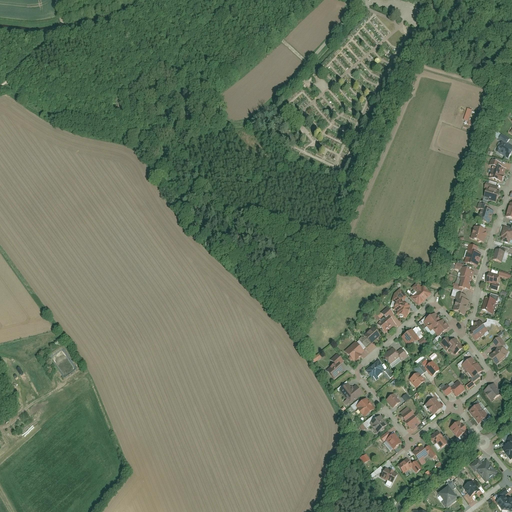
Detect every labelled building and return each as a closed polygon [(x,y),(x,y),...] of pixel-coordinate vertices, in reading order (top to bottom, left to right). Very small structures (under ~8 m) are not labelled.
[(506,145),(507,143),(510,139),(502,134),(498,140),(502,142),(506,145)] [(496,151),(508,158),(511,151),(511,146),(507,143),(506,145),(502,142),(496,151)] [(489,178),(502,182),(506,169),(500,168),(493,166),(492,167),(489,178)] [(483,200),(496,203),(499,191),(497,191),(487,188),(486,190),(483,200)] [(478,222),(490,225),(493,212),(488,211),(481,209),(481,211),(478,222)] [(470,239),(483,243),(487,231),(484,230),(475,228),(473,227),(470,239)] [(502,238),(501,241),(509,244),(510,241),(511,241),(511,229),(510,229),(503,227),(500,237),(502,238)] [(469,245),(468,251),(476,254),(478,248),(469,245)] [(492,261),(501,263),(504,252),(500,251),(495,250),(492,261)] [(464,264),(478,267),(481,255),(476,254),(468,251),(464,264)] [(455,286),(469,290),(474,272),(460,268),(455,286)] [(491,284),(496,285),(498,276),(488,273),(486,282),(491,284)] [(411,288),(415,292),(410,297),(418,306),(431,294),(423,285),(420,288),(416,283),(411,288)] [(393,301),(396,303),(394,310),(398,312),(397,315),(405,318),(406,316),(407,316),(409,309),(408,309),(409,307),(403,304),(404,299),(405,299),(407,298),(400,290),(394,295),(394,296),(393,301)] [(456,297),(465,300),(467,296),(452,291),(451,296),(456,297)] [(490,293),(488,298),(497,301),(498,296),(490,293)] [(452,312),(465,316),(469,301),(465,300),(456,297),(452,312)] [(481,311),(492,315),(497,301),(488,298),(485,297),(481,311)] [(391,311),(387,307),(381,313),(385,318),(387,316),(390,319),(394,315),(391,311)] [(434,313),(423,323),(430,331),(432,330),(441,322),(434,313)] [(370,318),(376,324),(377,323),(379,322),(381,320),(375,314),(370,318)] [(384,333),(388,330),(390,331),(396,325),(390,319),(387,316),(385,318),(380,323),(379,322),(377,323),(378,325),(377,326),(384,333)] [(432,330),(438,337),(449,327),(443,320),(441,322),(432,330)] [(470,333),(475,341),(488,331),(480,321),(469,329),(471,332),(470,333)] [(372,327),(363,335),(371,344),(379,336),(372,327)] [(412,329),(400,337),(408,348),(419,340),(412,329)] [(447,352),(451,349),(456,355),(462,349),(454,339),(451,341),(447,337),(439,344),(447,352)] [(489,356),(496,365),(505,358),(508,352),(500,348),(506,344),(499,337),(493,342),(497,347),(495,351),(489,356)] [(423,338),(418,342),(421,347),(426,343),(423,338)] [(345,352),(353,361),(364,351),(355,342),(345,352)] [(392,348),(382,356),(389,365),(399,357),(395,353),(392,348)] [(406,357),(400,349),(395,353),(399,357),(401,361),(406,357)] [(312,359),(315,362),(321,358),(318,354),(312,359)] [(332,364),(335,368),(338,365),(339,366),(340,366),(343,363),(336,355),(329,361),(332,364)] [(461,365),(471,378),(482,370),(472,356),(461,365)] [(372,379),(373,378),(375,381),(379,378),(376,375),(377,375),(379,377),(382,375),(380,372),(384,370),(377,361),(365,370),(372,379)] [(424,368),(432,377),(440,370),(432,361),(429,364),(425,368),(424,368)] [(344,370),(340,366),(339,366),(338,365),(335,368),(332,364),(329,367),(332,371),(329,373),(334,379),(344,370)] [(387,369),(384,372),(389,379),(393,376),(387,369)] [(409,380),(416,388),(425,382),(418,373),(409,380)] [(464,390),(458,381),(449,388),(452,391),(456,397),(464,390)] [(346,400),(344,402),(347,405),(349,404),(350,404),(362,394),(355,385),(352,388),(348,384),(339,391),(346,400)] [(484,391),(492,401),(502,394),(494,384),(484,391)] [(445,396),(452,391),(449,388),(448,386),(441,390),(445,396)] [(386,400),(392,409),(400,402),(393,394),(386,400)] [(405,403),(410,398),(406,394),(401,398),(405,403)] [(434,397),(424,406),(432,416),(442,408),(434,397)] [(356,406),(364,417),(374,409),(366,398),(356,406)] [(470,406),(471,408),(478,403),(479,402),(477,400),(470,406)] [(473,417),(483,410),(478,403),(471,408),(468,411),(473,418),(473,417)] [(407,407),(399,413),(402,416),(409,410),(407,407)] [(400,417),(404,423),(414,416),(409,410),(402,416),(400,417)] [(473,417),(478,424),(483,421),(488,417),(483,410),(473,417)] [(488,417),(483,421),(485,424),(492,419),(490,416),(488,417)] [(370,425),(376,433),(387,425),(381,417),(370,425)] [(418,422),(413,417),(404,424),(409,429),(410,428),(418,422)] [(458,421),(449,428),(456,438),(466,431),(458,421)] [(410,428),(412,430),(419,424),(418,422),(410,428)] [(437,431),(428,438),(438,452),(447,445),(437,431)] [(386,440),(393,450),(401,444),(394,434),(386,440)] [(465,438),(456,445),(459,448),(467,441),(465,438)] [(510,460),(511,459),(511,442),(509,444),(502,449),(510,460)] [(425,463),(423,460),(428,456),(424,450),(420,445),(411,452),(421,465),(425,463)] [(428,456),(431,460),(436,456),(428,446),(424,450),(428,456)] [(405,459),(396,466),(403,475),(412,468),(410,465),(405,459)] [(486,483),(498,474),(487,460),(482,464),(478,459),(470,466),(475,473),(477,471),(486,483)] [(412,468),(416,474),(421,470),(415,461),(410,465),(412,468)] [(381,477),(393,483),(397,476),(385,469),(381,477)] [(377,470),(369,475),(371,478),(379,473),(377,470)] [(447,487),(450,492),(456,487),(450,480),(445,485),(447,487)] [(473,482),(478,489),(482,487),(476,480),(473,482)] [(470,497),(479,490),(478,489),(473,482),(472,481),(462,488),(470,497)] [(447,508),(457,500),(450,492),(447,487),(436,495),(447,508)] [(498,494),(501,498),(505,495),(508,493),(505,489),(498,494)] [(501,498),(496,502),(502,510),(511,511),(511,499),(511,500),(508,499),(505,495),(501,498)]
